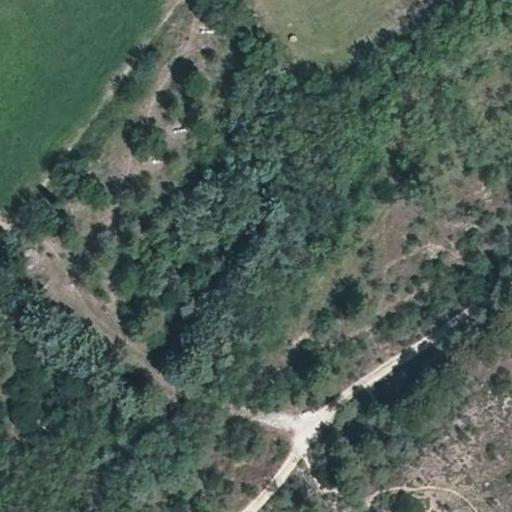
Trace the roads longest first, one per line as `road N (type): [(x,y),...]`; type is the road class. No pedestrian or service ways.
road 1 (track): [(511,287),(329,407),(291,469),(250,511)]
road 2 (track): [(314,434),(180,394),(143,362)]
